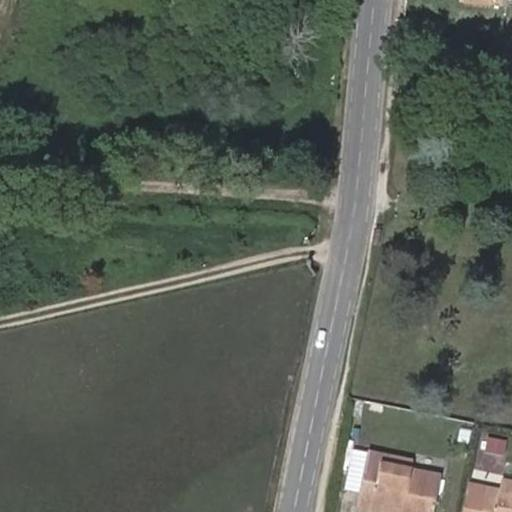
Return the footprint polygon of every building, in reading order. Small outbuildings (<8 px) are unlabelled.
[(452,37),(426,34),(424,52),(450,55),(452,37)] [(376,228),(373,244),(379,246),(382,229),(376,228)] [(401,511),(433,511),(441,476),(411,470),(412,462),(369,453),(357,508),(376,511),(388,511),(390,506),(403,509),(401,511)] [(511,511),(511,482),(502,481),(500,490),(486,487),(481,511),(511,511)] [(467,511),(481,511),(486,487),(474,485),(467,511)]
